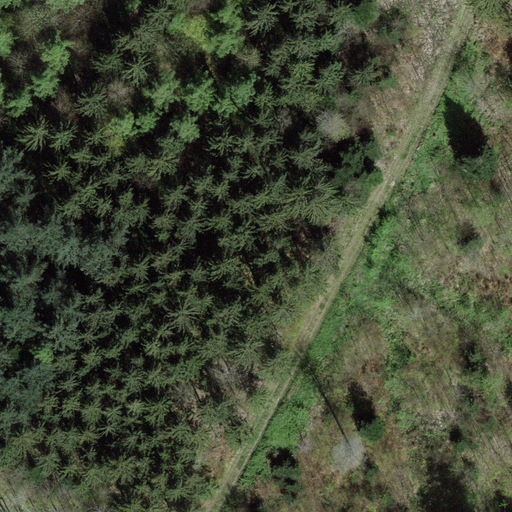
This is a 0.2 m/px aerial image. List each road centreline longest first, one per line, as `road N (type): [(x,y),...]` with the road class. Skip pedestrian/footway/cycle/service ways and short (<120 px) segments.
road 1 (track): [(209,511),(406,164),(470,0)]
road 2 (track): [(0,169),(148,0)]
